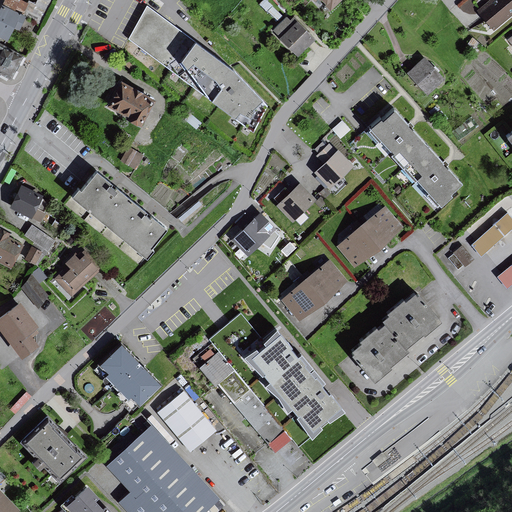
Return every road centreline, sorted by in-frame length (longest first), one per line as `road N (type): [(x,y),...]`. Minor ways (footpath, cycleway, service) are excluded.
road 1 (residential): [(0,438),(232,215),(283,114),(387,0)]
road 2 (tertiary): [(511,317),(276,511)]
